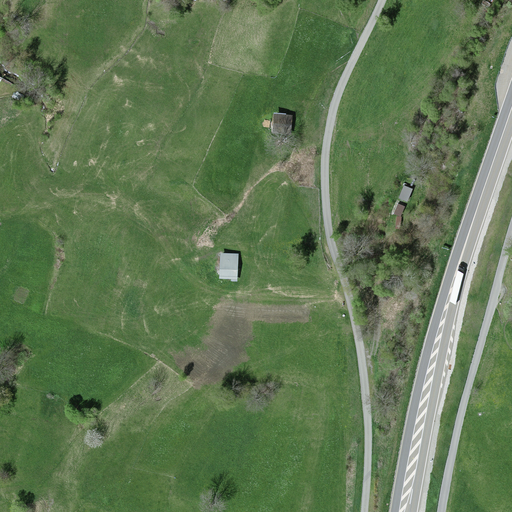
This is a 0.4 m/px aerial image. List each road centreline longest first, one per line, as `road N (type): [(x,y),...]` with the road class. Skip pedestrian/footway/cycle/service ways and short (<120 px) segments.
road 1 (unclassified): [(363,511),(364,381),(328,226),(324,166),(336,96),(381,0)]
road 2 (primary): [(404,511),(453,284),(511,106)]
road 3 (unclassified): [(441,511),(511,228)]
